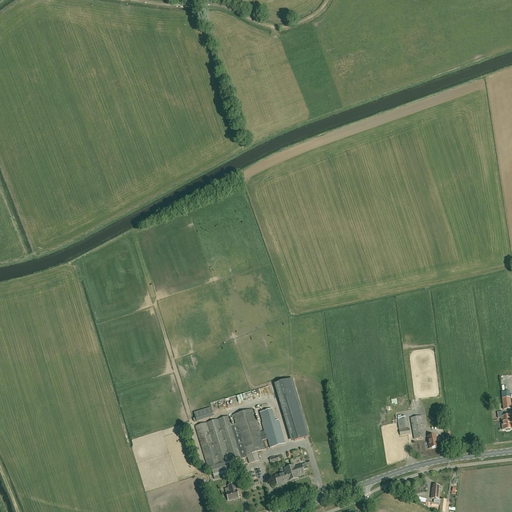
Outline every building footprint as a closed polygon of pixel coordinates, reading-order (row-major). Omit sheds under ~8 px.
[(267,394),(246,396),(247,402),(244,402),(245,406),(246,406),(246,403),(249,403),(250,406),(267,404),(272,404),(272,402),(268,403),(267,394)] [(511,409),(510,398),(502,399),(504,410),(511,409)] [(254,409),(244,412),(233,415),(236,425),(232,426),(229,416),(195,427),(208,467),(210,467),(219,464),(233,460),(240,457),(241,459),(247,457),(249,464),(259,461),(257,454),(258,454),(257,452),(265,450),(262,440),(267,439),(269,449),(285,444),(278,420),(275,421),(271,410),(259,413),(262,423),(261,423),(263,431),(260,432),(254,409)] [(501,418),(502,426),(506,426),(506,421),(508,421),(507,416),(503,417),(502,412),(497,413),(498,418),(501,418)] [(506,426),(502,426),(502,430),(506,430),(507,431),(509,430),(510,429),(511,428),(511,417),(511,415),(507,416),(508,421),(506,421),(506,426)] [(422,416),(410,418),(414,439),(425,437),(422,416)] [(399,430),(409,428),(408,419),(397,420),(399,430)] [(435,435),(428,437),(430,449),(437,447),(436,441),(435,435)] [(219,464),(210,467),(214,480),(237,473),(233,460),(219,464)] [(275,476),(277,484),(298,478),(297,476),(304,474),(303,470),(308,469),(307,464),(295,467),(294,466),(285,469),(286,473),(275,476)] [(239,498),(238,495),(240,495),(238,490),(236,491),(236,490),(234,484),(228,486),(230,492),(226,493),(228,501),(239,498)] [(439,500),(440,490),(439,490),(439,486),(433,486),(433,489),(432,489),(431,499),(439,500)]
